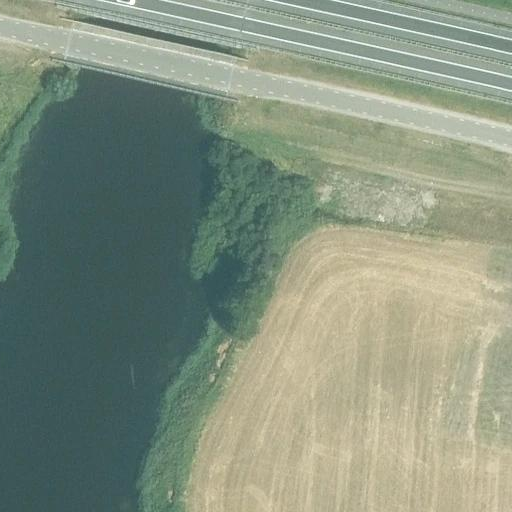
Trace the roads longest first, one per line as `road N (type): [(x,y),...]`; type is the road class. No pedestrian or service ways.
road 1 (unclassified): [(0,27),(511,140)]
road 2 (trunk): [(124,0),(511,86)]
road 3 (trunk): [(511,49),(292,0)]
